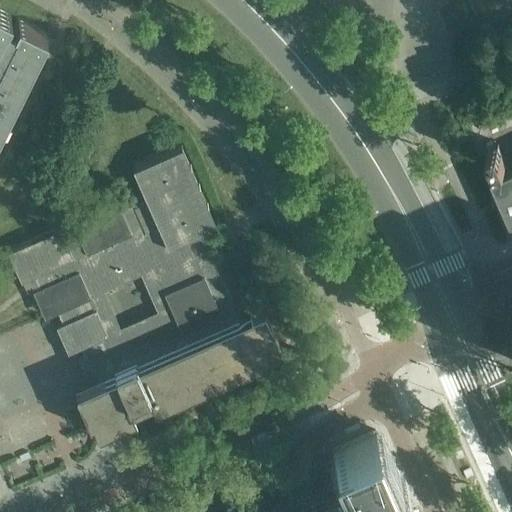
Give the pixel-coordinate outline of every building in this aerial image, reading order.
[(0,126),(37,51),(47,32),(18,18),(14,26),(7,22),(11,14),(0,9),(0,126)] [(482,104),(489,133),(511,127),(505,98),(482,104)] [(511,167),(510,169),(507,161),(499,143),(489,147),(497,165),(501,173),(493,176),(511,220),(511,167)] [(98,433),(136,416),(133,409),(152,400),(155,408),(271,356),(269,353),(282,348),(264,307),(240,318),(200,231),(217,224),(182,144),(133,165),(142,187),(143,186),(148,196),(121,208),(118,202),(73,222),(76,228),(64,233),(61,227),(8,250),(9,251),(10,251),(22,279),(34,274),(37,280),(40,286),(33,289),(34,290),(35,290),(46,315),(58,309),(63,322),(56,325),(57,326),(58,326),(69,351),(81,345),(97,381),(76,391),(90,423),(93,421),(98,433)] [(1,401),(1,412),(20,411),(20,401),(1,401)] [(394,488),(386,469),(392,466),(391,465),(385,468),(377,449),(383,446),(382,445),(376,448),(370,434),(376,431),(376,430),(333,448),(334,450),(334,449),(340,464),(340,465),(340,464),(349,483),(348,484),(353,493),(342,498),(347,509),(358,504),(360,511),(383,511),(407,501),(407,500),(401,503),(395,489),(401,486),(400,485),(394,488)] [(348,511),(347,509),(342,498),(340,492),(295,511),(348,511)]
